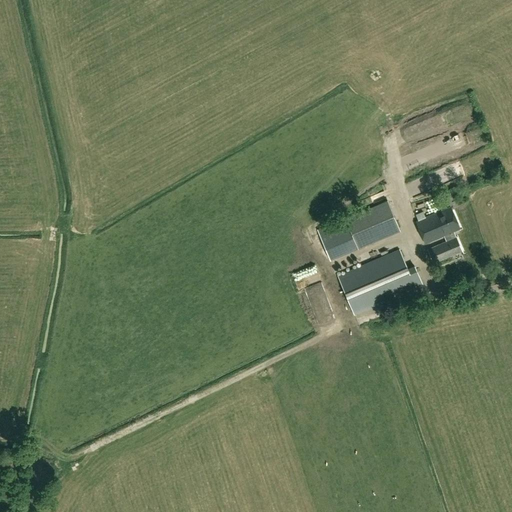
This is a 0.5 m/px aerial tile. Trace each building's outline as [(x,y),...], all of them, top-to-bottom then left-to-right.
[(471,99),(431,111),(434,123),(471,112),(472,115),(476,114),(471,99)] [(412,189),(431,183),(430,179),(470,166),(465,152),(406,173),(412,189)] [(402,177),(396,178),(399,192),(405,190),(402,177)] [(400,230),(387,200),(317,230),(330,260),(400,230)] [(451,206),(416,222),(426,244),(446,235),(448,240),(428,250),(434,263),(463,251),(457,237),(456,237),(454,231),(460,228),(451,206)] [(414,267),(407,270),(400,252),(339,277),(354,313),(422,284),(414,267)] [(299,263),(301,268),(295,269),(298,281),(322,275),(317,258),(299,263)]
